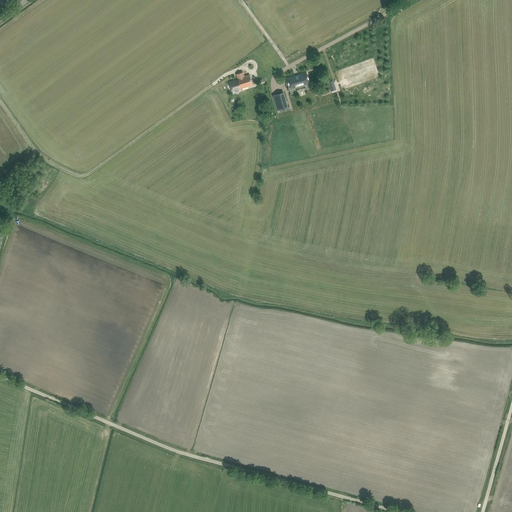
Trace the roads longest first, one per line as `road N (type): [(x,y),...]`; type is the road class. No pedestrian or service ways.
road 1 (unclassified): [(0,375),(215,460),(406,511)]
road 2 (track): [(407,0),(285,69)]
